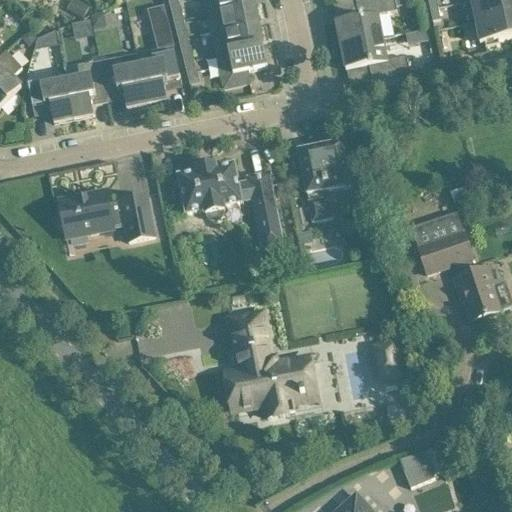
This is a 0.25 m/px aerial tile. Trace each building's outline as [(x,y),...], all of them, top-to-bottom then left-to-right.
[(255,9),(253,0),(205,0),(209,18),(255,9)] [(383,41),(378,18),(397,14),(394,0),(389,0),(357,7),(359,21),(336,26),(341,50),(383,41)] [(420,0),(405,0),(407,8),(422,5),(420,0)] [(431,0),(428,1),(430,13),(438,11),(435,0),(431,0)] [(511,10),(511,0),(492,0),(472,4),(476,25),(511,18),(511,16),(511,11),(511,10)] [(5,8),(0,12),(0,21),(3,24),(12,17),(5,8)] [(181,8),(170,11),(174,25),(184,23),(181,8)] [(164,9),(148,13),(153,34),(170,29),(164,9)] [(259,29),(255,9),(209,18),(213,39),(259,29)] [(441,23),(438,11),(430,13),(433,24),(441,23)] [(511,18),(476,25),(480,47),(485,46),(486,51),(500,48),(499,43),(511,40),(511,18)] [(186,29),(176,31),(179,46),(189,43),(186,29)] [(264,50),(259,29),(213,39),(217,59),(264,50)] [(387,64),(383,41),(341,50),(346,50),(350,67),(345,68),(346,74),(369,69),(372,84),(410,76),(412,85),(437,80),(434,68),(409,73),(407,60),(387,64)] [(191,49),(181,52),(184,66),(194,63),(191,49)] [(182,88),(174,50),(151,54),(154,67),(139,70),(147,108),(167,104),(165,91),(182,88)] [(268,71),(264,50),(217,59),(224,93),(252,87),(249,75),(268,71)] [(22,72),(7,55),(0,60),(0,113),(22,93),(12,81),(22,72)] [(147,108),(139,70),(125,73),(122,60),(100,65),(108,103),(124,99),(127,112),(147,108)] [(444,78),(471,73),(469,60),(441,66),(444,78)] [(108,103),(100,65),(78,69),(81,84),(67,86),(74,123),(94,119),(91,106),(108,103)] [(196,70),(186,72),(190,88),(200,87),(196,70)] [(74,123),(67,86),(52,89),(51,82),(28,87),(34,118),(51,114),(54,127),(74,123)] [(352,189),(343,146),(298,156),(313,226),(332,222),(327,195),(352,189)] [(197,176),(179,180),(187,217),(205,213),(206,218),(209,222),(213,224),(217,225),(221,222),(224,219),(224,214),(225,214),(224,210),(242,206),(242,204),(253,202),(264,252),(283,247),(268,177),(249,181),(249,185),(238,188),(234,169),(216,172),(215,168),(196,172),(197,176)] [(61,214),(58,218),(60,229),(64,232),(66,242),(68,242),(67,239),(90,234),(90,237),(114,233),(113,227),(125,224),(129,246),(155,241),(147,199),(121,204),(121,205),(109,207),(106,194),(85,198),(86,200),(79,201),(78,200),(59,204),(61,214)] [(411,231),(418,251),(428,279),(455,269),(459,281),(454,282),(459,296),(461,295),(471,324),(484,320),(484,321),(511,311),(511,310),(500,314),(492,289),(494,288),(489,271),(476,275),(472,264),(473,263),(457,216),(411,231)] [(228,388),(233,414),(265,408),(267,422),(296,416),(292,399),(300,398),(301,399),(306,398),(305,397),(316,395),(310,362),(279,368),(278,362),(271,363),(263,318),(231,324),(241,375),(234,377),(236,386),(228,388)] [(379,383),(402,379),(396,345),(373,350),(379,383)] [(424,454),(400,463),(411,492),(436,482),(424,454)] [(368,511),(356,498),(340,511),(368,511)]
